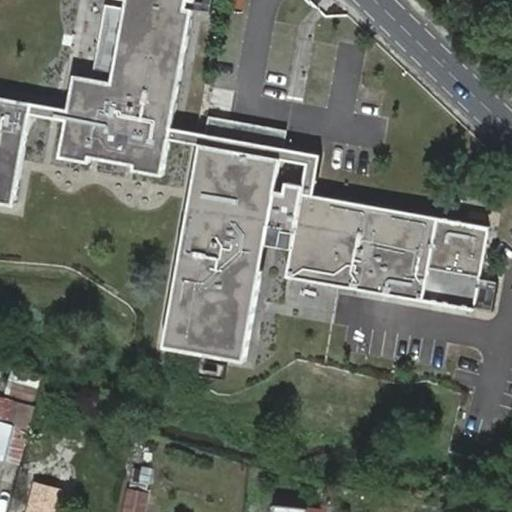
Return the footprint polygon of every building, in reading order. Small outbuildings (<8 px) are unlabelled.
[(274,248),(300,252),(294,281),(481,315),(497,231),(321,199),(329,158),(288,151),(291,137),(263,132),(260,146),(213,137),(181,131),(204,0),(124,0),(136,2),(134,15),(123,71),(121,84),(83,78),(77,111),(0,97),(0,203),(23,208),(40,116),(75,123),(68,160),(98,165),(99,160),(142,168),(141,173),(171,179),(178,142),(209,148),(171,350),(252,365),(274,248)] [(452,193),(436,205),(444,217),(460,206),(452,193)] [(501,311),(506,283),(490,280),(485,308),(501,311)] [(19,367),(14,381),(35,389),(40,375),(19,367)] [(0,458),(10,461),(19,428),(0,422),(0,458)] [(30,431),(19,428),(10,461),(21,464),(30,431)] [(62,511),(68,488),(35,479),(26,511),(62,511)] [(145,511),(149,491),(127,487),(121,511),(145,511)] [(335,504),(320,503),(320,508),(305,507),(275,505),(274,511),(348,511),(349,511),(335,510),(335,504)]
